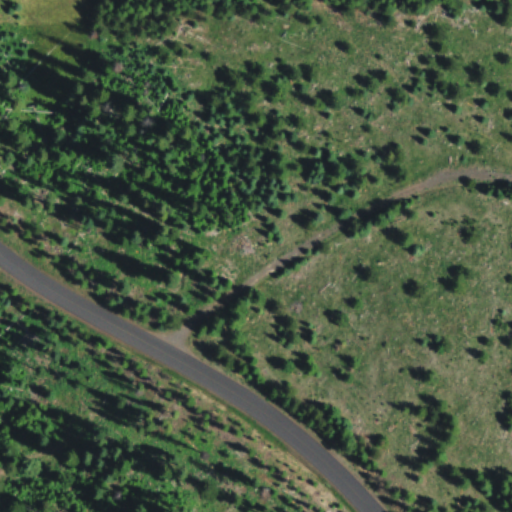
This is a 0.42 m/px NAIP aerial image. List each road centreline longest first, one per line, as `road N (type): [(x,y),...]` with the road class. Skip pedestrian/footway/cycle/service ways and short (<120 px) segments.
road 1 (tertiary): [(370,511),(299,436),(66,301),(0,246)]
road 2 (track): [(185,371),(278,257),(511,210)]
